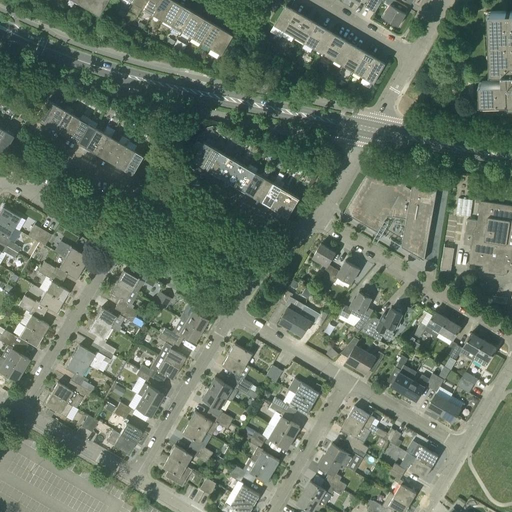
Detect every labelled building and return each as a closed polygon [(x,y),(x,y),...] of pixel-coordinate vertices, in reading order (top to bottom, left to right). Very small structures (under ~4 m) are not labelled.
[(79,0),(78,3),(88,8),(92,0),(79,0)] [(92,0),(88,8),(98,14),(106,0),(92,0)] [(147,0),(143,7),(153,13),(160,0),(147,0)] [(160,0),(153,13),(163,19),(173,0),(160,0)] [(173,0),(163,19),(173,24),(184,5),(175,0),(173,0)] [(391,4),(383,17),(398,26),(406,13),(404,12),(407,7),(395,0),(368,0),(365,6),(375,12),(382,0),(385,2),(385,1),(391,4)] [(285,30),(297,10),(286,4),(275,24),(285,30)] [(173,24),(183,30),(194,11),(184,5),(173,24)] [(285,30),(295,36),(307,16),(297,10),(285,30)] [(183,30),(192,36),(204,16),(194,11),(183,30)] [(502,76),(498,76),(498,77),(498,81),(482,81),(483,102),(509,101),(509,102),(511,101),(511,11),(491,12),(493,72),(502,71),(502,76)] [(192,36),(202,42),(214,22),(204,16),(192,36)] [(307,16),(295,36),(305,41),(316,22),(307,16)] [(202,42),(212,48),(223,28),(214,22),(202,42)] [(315,47),(326,28),(316,22),(305,41),(315,47)] [(223,28),(212,48),(222,54),(234,34),(223,28)] [(325,53),(336,33),(326,28),(315,47),(325,53)] [(325,53),(334,59),(346,39),(336,33),(325,53)] [(334,59),(344,64),(356,45),(346,39),(334,59)] [(344,64),(354,70),(365,51),(356,45),(344,64)] [(354,70),(364,76),(375,57),(365,51),(354,70)] [(386,63),(375,57),(364,76),(374,82),(386,63)] [(37,118),(45,123),(56,105),(48,100),(37,118)] [(45,123),(53,128),(64,109),(56,105),(45,123)] [(53,128),(61,132),(72,114),(64,109),(53,128)] [(123,115),(116,110),(113,115),(121,119),(123,115)] [(61,132),(69,137),(80,118),(72,114),(61,132)] [(69,137),(76,141),(87,123),(80,118),(69,137)] [(76,141),(84,146),(95,127),(87,123),(76,141)] [(223,129),(215,126),(213,126),(205,128),(198,141),(203,143),(204,141),(205,139),(206,139),(209,134),(208,134),(211,133),(211,134),(214,134),(217,135),(217,134),(219,135),(221,133),(223,129)] [(84,146),(92,151),(103,132),(95,127),(84,146)] [(140,137),(143,132),(137,128),(134,133),(140,137)] [(13,135),(5,130),(0,138),(0,152),(2,153),(13,135)] [(92,151),(100,155),(111,136),(103,132),(92,151)] [(240,138),(235,134),(231,140),(237,143),(240,138)] [(100,155),(107,160),(118,141),(111,136),(100,155)] [(119,140),(132,146),(134,142),(121,136),(119,140)] [(115,164),(126,145),(118,141),(107,160),(115,164)] [(202,165),(213,146),(204,141),(203,143),(198,141),(192,151),(197,154),(193,160),(202,165)] [(123,169),(134,150),(126,145),(115,164),(123,169)] [(222,151),(213,146),(202,165),(211,170),(222,151)] [(142,155),(134,150),(123,169),(131,174),(142,155)] [(219,175),(230,156),(222,151),(211,170),(219,175)] [(219,175),(228,180),(239,161),(230,156),(219,175)] [(239,161),(228,180),(237,185),(248,166),(239,161)] [(248,166),(237,185),(245,190),(256,172),(248,166)] [(256,172),(245,190),(254,195),(265,177),(256,172)] [(366,177),(365,177),(344,212),(378,232),(390,212),(393,214),(392,216),(406,219),(402,246),(425,260),(437,187),(413,183),(412,189),(406,185),(409,181),(376,173),(376,175),(369,173),(366,177)] [(265,177),(254,195),(263,201),(274,182),(265,177)] [(274,182),(263,201),(271,206),(282,187),(274,182)] [(282,187),(271,206),(280,211),(291,192),(282,187)] [(291,192),(280,211),(289,216),(300,197),(291,192)] [(471,214),(472,198),(458,197),(457,214),(471,214)] [(511,205),(481,201),(478,220),(467,219),(464,240),(472,241),(469,263),(483,265),(482,270),(507,274),(507,269),(511,269),(511,205)] [(3,206),(0,210),(0,219),(14,227),(20,216),(3,206)] [(8,237),(14,227),(0,219),(0,241),(18,252),(21,247),(10,241),(11,239),(8,237)] [(46,231),(34,224),(28,235),(40,242),(46,231)] [(40,242),(45,245),(51,234),(46,231),(40,242)] [(0,250),(3,252),(4,251),(15,257),(18,252),(0,241),(0,250)] [(81,248),(89,252),(93,246),(85,241),(81,248)] [(60,254),(65,257),(82,267),(89,257),(66,243),(61,252),(60,254)] [(322,274),(324,276),(322,280),(325,282),(328,278),(334,267),(328,264),(336,252),(321,243),(311,260),(318,264),(320,262),(327,266),(322,274)] [(440,269),(451,271),(454,251),(444,249),(440,269)] [(76,278),(82,267),(65,257),(59,268),(56,266),(55,267),(44,261),(41,266),(62,278),(65,272),(76,278)] [(340,270),(334,267),(328,278),(335,282),(339,276),(351,283),(360,268),(346,260),(340,270)] [(49,279),(51,281),(45,291),(62,301),(69,291),(58,284),(62,278),(41,266),(38,271),(49,278),(49,279)] [(144,281),(139,279),(138,278),(139,277),(138,277),(137,278),(131,274),(132,274),(131,274),(123,269),(117,281),(137,293),(144,281)] [(296,288),(299,282),(293,279),(290,285),(296,288)] [(110,292),(120,298),(116,305),(135,316),(138,311),(132,308),(134,305),(132,304),(138,293),(137,293),(117,281),(110,292)] [(12,287),(7,283),(4,289),(9,292),(12,287)] [(28,292),(36,297),(41,288),(33,284),(28,292)] [(291,328),(300,314),(305,304),(291,296),(293,294),(286,289),(279,301),(288,307),(279,321),(291,328)] [(56,312),(62,301),(45,291),(39,301),(36,300),(35,301),(24,295),(21,300),(43,312),(46,306),(56,312)] [(165,294),(160,291),(154,302),(159,305),(165,294)] [(336,312),(341,314),(348,318),(350,313),(361,318),(354,326),(359,330),(368,320),(373,310),(367,306),(371,297),(360,292),(356,299),(354,298),(349,308),(341,303),(336,312)] [(159,305),(164,308),(170,297),(165,294),(159,305)] [(28,313),(32,315),(25,325),(42,335),(49,325),(39,319),(43,312),(21,300),(18,305),(29,311),(28,313)] [(179,317),(180,318),(201,330),(207,319),(195,312),(198,308),(188,302),(179,317)] [(116,305),(111,313),(101,307),(95,318),(110,326),(118,331),(121,326),(120,325),(124,317),(132,321),(135,316),(116,305)] [(392,334),(395,327),(397,328),(399,328),(401,324),(400,321),(399,321),(402,313),(402,310),(398,308),(395,310),(391,308),(387,315),(384,313),(381,319),(374,316),(360,331),(377,339),(381,332),(390,337),(392,334)] [(314,322),(321,326),(328,314),(322,310),(314,322)] [(440,331),(448,318),(435,311),(427,324),(440,331)] [(300,314),(291,328),(302,335),(311,320),(300,314)] [(88,329),(99,335),(94,343),(113,354),(116,348),(105,342),(106,339),(103,338),(110,326),(95,318),(88,329)] [(194,341),(201,330),(180,318),(174,329),(171,331),(164,327),(161,332),(180,343),(184,335),(194,341)] [(461,326),(448,318),(440,331),(453,339),(461,326)] [(426,325),(421,322),(415,333),(420,336),(426,325)] [(0,333),(1,334),(23,347),(27,341),(36,346),(42,335),(25,325),(19,336),(16,334),(15,335),(0,326),(0,333)] [(165,342),(158,355),(179,367),(185,356),(175,350),(180,343),(161,332),(158,337),(165,342)] [(472,360),(473,359),(484,340),(472,332),(464,346),(462,348),(457,344),(451,355),(450,356),(455,360),(460,352),(472,360)] [(0,339),(12,347),(12,348),(5,359),(23,369),(29,359),(20,353),(23,347),(1,334),(0,336),(0,339)] [(354,336),(347,346),(353,350),(346,361),(356,367),(366,351),(356,345),(359,339),(354,336)] [(445,352),(451,355),(457,344),(452,340),(445,352)] [(484,340),(473,359),(485,366),(497,347),(484,340)] [(108,362),(110,359),(113,354),(94,343),(90,350),(79,344),(73,355),(88,364),(97,369),(103,359),(108,362)] [(235,343),(229,354),(246,364),(253,353),(235,343)] [(339,353),(332,347),(326,353),(333,360),(339,353)] [(366,351),(356,367),(366,373),(373,361),(378,364),(384,354),(379,351),(375,356),(366,351)] [(233,371),(229,377),(250,389),(253,384),(242,377),(243,376),(240,375),(246,364),(229,354),(223,365),(233,371)] [(404,393),(412,379),(417,371),(404,364),(408,358),(402,354),(395,367),(400,370),(392,385),(404,393)] [(0,370),(16,380),(23,369),(5,359),(0,355),(0,370)] [(81,375),(88,364),(73,355),(66,366),(81,375)] [(162,383),(166,375),(172,379),(179,367),(158,355),(150,368),(153,370),(150,376),(162,383)] [(139,369),(150,376),(153,370),(150,368),(142,364),(139,369)] [(277,367),(273,364),(266,375),(271,378),(277,367)] [(271,378),(276,381),(283,370),(277,367),(271,378)] [(150,376),(139,369),(136,374),(147,381),(150,376)] [(462,377),(474,384),(478,378),(466,371),(462,377)] [(426,385),(431,388),(438,376),(433,372),(429,378),(426,385)] [(417,400),(426,385),(429,378),(422,374),(417,382),(412,379),(404,393),(417,400)] [(232,401),(239,389),(247,394),(250,389),(229,377),(227,375),(223,382),(215,377),(209,388),(226,398),(232,401)] [(438,376),(431,388),(437,391),(444,379),(438,376)] [(80,384),(91,391),(94,386),(87,381),(88,379),(84,377),(80,384)] [(474,384),(462,377),(457,386),(469,393),(474,384)] [(71,379),(67,387),(57,382),(51,393),(72,405),(76,407),(84,394),(88,396),(91,391),(80,384),(71,379)] [(291,390),(296,393),(313,403),(319,392),(297,379),(291,390)] [(137,393),(142,396),(157,405),(164,394),(144,382),(137,393)] [(314,388),(320,391),(322,385),(317,383),(314,388)] [(125,389),(117,384),(113,391),(121,396),(125,389)] [(226,398),(209,388),(203,398),(220,409),(226,398)] [(268,399),(270,395),(271,393),(266,390),(262,395),(268,399)] [(44,404),(66,416),(72,405),(51,393),(44,404)] [(313,403),(296,393),(290,404),(287,402),(286,403),(275,397),(272,402),(294,415),(298,409),(307,414),(313,403)] [(428,407),(440,414),(448,400),(436,393),(428,407)] [(150,416),(157,405),(142,396),(135,407),(150,416)] [(461,408),(448,400),(440,414),(453,421),(461,408)] [(120,401),(117,406),(128,413),(131,408),(120,401)] [(114,405),(108,402),(105,408),(110,411),(114,405)] [(269,423),(276,427),(293,437),(300,426),(290,421),(294,415),(272,402),(269,407),(276,410),(269,423)] [(348,417),(363,425),(390,441),(396,430),(391,427),(388,433),(372,423),(375,418),(354,405),(348,417)] [(125,418),(128,413),(117,406),(114,412),(125,418)] [(189,422),(207,432),(213,421),(196,411),(189,422)] [(219,416),(230,423),(233,418),(222,411),(219,416)] [(93,418),(88,414),(81,426),(86,429),(93,418)] [(230,423),(219,416),(216,421),(219,423),(227,428),(230,423)] [(363,425),(348,417),(341,428),(356,437),(363,425)] [(86,429),(92,432),(98,420),(93,418),(86,429)] [(120,433),(135,442),(142,431),(126,422),(120,433)] [(207,432),(189,422),(183,432),(200,443),(207,432)] [(287,448),(293,437),(276,427),(270,438),(287,448)] [(266,437),(255,430),(252,436),(263,442),(266,437)] [(396,430),(390,441),(399,446),(402,441),(398,439),(402,433),(396,430)] [(128,453),(135,442),(120,433),(113,445),(128,453)] [(261,447),(263,442),(252,436),(248,433),(247,434),(245,437),(250,440),(249,441),(258,446),(251,458),(273,471),(280,460),(264,451),(265,449),(261,447)] [(340,437),(336,445),(332,443),(326,454),(341,463),(348,467),(349,467),(355,456),(348,451),(347,452),(347,451),(349,449),(363,457),(366,452),(352,444),(340,437)] [(352,444),(366,452),(376,459),(380,454),(369,447),(355,439),(352,444)] [(419,443),(412,454),(432,466),(438,455),(432,451),(428,449),(419,443)] [(431,443),(428,449),(432,451),(436,446),(431,443)] [(169,456),(187,466),(193,455),(195,456),(196,455),(207,462),(210,457),(199,450),(190,445),(186,451),(176,445),(169,456)] [(199,450),(210,457),(213,452),(202,445),(199,450)] [(425,477),(432,466),(412,454),(407,452),(399,465),(395,462),(392,468),(403,474),(407,467),(425,477)] [(342,476),(335,472),(341,463),(326,454),(319,465),(329,471),(325,479),(344,490),(347,484),(340,480),(342,476)] [(192,469),(187,466),(169,456),(163,466),(169,470),(165,476),(182,486),(192,469)] [(273,471),(251,458),(250,457),(243,469),(235,465),(232,470),(244,476),(253,482),(256,476),(267,482),(273,471)] [(394,480),(401,484),(394,494),(410,503),(416,492),(403,484),(405,482),(400,479),(403,474),(392,468),(389,473),(396,477),(394,480)] [(241,481),(244,476),(232,470),(229,475),(241,481)] [(206,478),(200,489),(205,492),(211,480),(206,478)] [(310,480),(304,491),(319,500),(326,504),(333,490),(340,495),(344,490),(325,479),(321,486),(310,480)] [(211,480),(205,492),(210,495),(217,484),(211,480)] [(236,495),(254,505),(260,494),(242,484),(236,495)] [(319,500),(304,491),(297,502),(312,511),(319,500)] [(404,511),(410,503),(394,494),(390,492),(382,505),(373,500),(370,505),(381,511),(397,511),(398,511),(404,511)] [(226,511),(249,511),(254,505),(236,495),(230,506),(225,503),(222,509),(226,511)]
